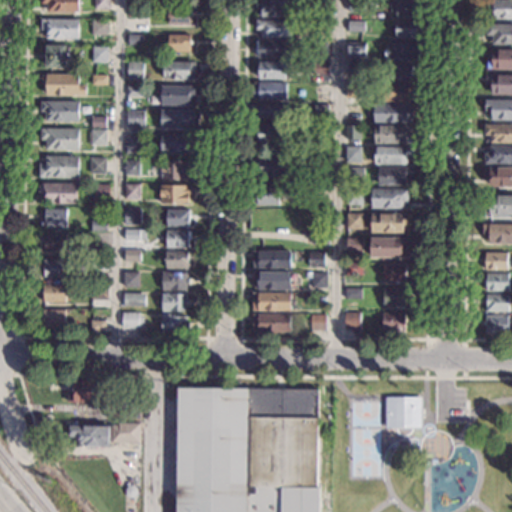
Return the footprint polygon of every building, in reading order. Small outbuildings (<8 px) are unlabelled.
[(79,0),(79,12),(47,12),(47,4),(41,4),(41,0),(79,0)] [(110,0),(110,9),(94,9),(94,0),(110,0)] [(290,0),(290,17),(260,16),(260,8),(254,8),(254,0),(290,0)] [(363,0),(363,12),(348,12),(348,0),(363,0)] [(423,0),(423,10),(418,10),(418,16),(395,16),(395,11),(390,11),(390,0),(423,0)] [(511,0),(511,18),(492,18),(492,11),(486,11),(486,0),(511,0)] [(332,2),(332,14),(317,14),(317,1),(332,2)] [(145,17),(129,17),(129,7),(145,7),(145,17)] [(192,24),(168,24),(168,7),(192,7),(192,24)] [(79,39),(46,39),(46,30),(39,30),(39,18),(79,19),(79,39)] [(291,38),(260,37),(260,30),(255,30),(255,19),(291,19),(291,38)] [(109,34),(92,34),(92,20),(109,20),(109,34)] [(332,21),(332,32),(316,31),(316,20),(332,21)] [(365,31),(347,31),(347,20),(365,20),(365,31)] [(423,30),(419,30),(419,39),(396,38),(396,20),(423,20),(423,30)] [(511,23),(511,43),(491,43),(492,35),(485,35),(485,23),(511,23)] [(190,53),(168,53),(168,34),(190,34),(190,53)] [(143,45),(128,45),(128,35),(143,35),(143,45)] [(285,42),(290,42),(289,54),(285,54),(285,59),(256,59),(256,44),(258,44),(258,40),(285,40),(285,42)] [(327,55),(312,55),(312,42),(327,42),(327,55)] [(365,58),(347,58),(347,42),(365,42),(365,58)] [(421,61),(384,60),(384,49),(388,49),(388,42),(421,42),(421,61)] [(66,45),(66,46),(71,46),(71,60),(66,60),(66,68),(46,68),(46,44),(66,45)] [(108,62),(92,62),(92,47),(108,47),(108,62)] [(511,48),(511,69),(486,69),(487,51),(496,51),(496,48),(511,48)] [(195,79),(163,79),(163,61),(195,61),(195,79)] [(144,62),(144,78),(127,78),(127,77),(127,62),(144,62)] [(286,79),(258,79),(258,62),(286,62),(286,79)] [(362,73),(347,73),(347,62),(362,63),(362,73)] [(329,74),(312,74),(312,64),(329,64),(329,74)] [(412,81),(389,81),(389,64),(412,64),(412,81)] [(79,85),(86,85),(86,95),(45,95),(45,86),(42,86),(42,74),(79,74),(79,85)] [(108,84),(92,84),(92,75),(108,75),(108,84)] [(511,75),(511,95),(490,95),(490,75),(511,75)] [(287,100),(252,99),(252,82),(287,82),(287,100)] [(412,93),(408,93),(408,102),(377,102),(377,83),(412,83),(412,93)] [(329,84),(328,94),(314,94),(314,84),(329,84)] [(361,97),(346,97),(346,84),(349,84),(361,84),(361,97)] [(195,97),(191,97),(191,105),(162,105),(162,85),(195,86),(195,97)] [(143,97),(126,97),(126,86),(143,86),(143,97)] [(511,99),(511,120),(490,120),(490,112),(484,112),(484,99),(511,99)] [(80,121),(45,121),(45,112),(39,112),(39,101),(80,101),(80,121)] [(281,105),(286,105),(286,115),(281,115),(281,118),(258,118),(258,104),(281,104),(281,105)] [(412,124),(373,123),(373,104),(412,104),(412,124)] [(328,105),(328,114),(314,114),(314,105),(328,105)] [(360,120),(345,120),(345,105),(360,105),(360,120)] [(144,127),(127,126),(127,110),(144,110),(144,127)] [(194,128),(161,128),(161,110),(194,110),(194,128)] [(106,117),(106,127),(90,127),(91,116),(106,117)] [(282,126),(284,126),(284,137),(282,137),(282,142),(257,142),(257,124),(282,124),(282,126)] [(409,144),(375,143),(375,124),(409,125),(409,144)] [(511,124),(511,143),(489,143),(490,135),(484,135),(485,124),(511,124)] [(360,140),(344,139),(344,125),(360,126),(360,140)] [(79,150),(45,149),(45,140),(40,140),(40,128),(79,128),(79,150)] [(106,144),(88,144),(88,130),(106,130),(106,144)] [(191,137),(194,137),(194,147),(191,147),(191,152),(160,152),(160,134),(191,134),(191,137)] [(143,153),(126,153),(126,135),(143,135),(143,153)] [(511,164),(483,164),(484,152),(486,152),(486,146),(490,146),(490,145),(511,145),(511,164)] [(411,155),(406,155),(406,165),(374,165),(374,146),(411,146),(411,155)] [(361,162),(346,162),(346,147),(361,147),(361,162)] [(79,156),(79,178),(44,178),(44,177),(39,177),(39,163),(45,163),(45,155),(79,156)] [(287,176),(273,176),(273,178),(266,178),(266,176),(256,176),(256,166),(253,166),(253,157),(257,157),(257,156),(287,156),(287,176)] [(327,167),(312,167),(312,157),(327,157),(327,167)] [(106,158),(106,173),(90,173),(90,158),(106,158)] [(139,175),(124,175),(124,174),(125,160),(139,160),(139,175)] [(187,163),(191,163),(191,170),(189,170),(189,178),(161,178),(161,161),(187,161),(187,163)] [(411,178),(406,178),(406,186),(378,185),(378,167),(411,167),(411,178)] [(511,186),(488,186),(488,167),(511,167),(511,186)] [(363,178),(345,178),(345,168),(362,168),(363,168),(363,178)] [(78,203),(43,203),(43,195),(38,191),(38,186),(42,182),(79,183),(78,203)] [(139,184),(139,199),(124,199),(124,184),(139,184)] [(108,199),(92,199),(92,185),(108,185),(108,199)] [(186,187),(192,187),(192,194),(189,194),(189,203),(160,203),(160,185),(186,185),(186,187)] [(279,206),(256,206),(256,203),(252,203),(252,191),(256,191),(256,187),(279,187),(279,206)] [(408,202),(403,202),(403,208),(371,208),(371,188),(408,188),(408,202)] [(362,204),(346,204),(346,189),(362,189),(362,204)] [(511,214),(487,214),(487,194),(511,194),(511,214)] [(67,226),(44,226),(45,208),(66,208),(67,208),(67,226)] [(140,225),(124,225),(124,208),(140,208),(140,225)] [(189,226),(166,226),(166,210),(189,210),(189,226)] [(408,226),(404,226),(404,233),(371,233),(371,212),(408,213),(408,226)] [(363,229),(346,229),(347,213),(364,214),(363,229)] [(107,230),(90,230),(90,220),(107,221),(107,230)] [(511,244),(488,244),(488,235),(482,234),(482,223),(511,223),(511,244)] [(146,240),(124,239),(124,229),(146,229),(146,240)] [(190,247),(166,247),(166,230),(190,231),(190,247)] [(329,244),(312,244),(312,230),(329,230),(329,244)] [(66,252),(44,252),(44,234),(66,234),(66,252)] [(407,258),(372,257),(372,237),(407,237),(407,258)] [(363,253),(346,253),(346,239),(363,239),(363,253)] [(107,256),(95,257),(95,246),(107,246),(107,256)] [(141,250),(141,261),(124,261),(124,250),(141,250)] [(291,269),(253,269),(253,251),(291,251),(291,269)] [(188,268),(165,268),(165,252),(188,252),(188,268)] [(324,252),(324,266),(309,266),(309,252),(324,252)] [(508,269),(485,269),(485,252),(508,252),(508,269)] [(66,277),(43,277),(43,259),(66,259),(66,277)] [(107,270),(93,270),(93,259),(107,259),(107,270)] [(361,275),(345,275),(345,274),(345,263),(361,263),(361,275)] [(406,283),(397,283),(397,281),(384,281),(384,264),(406,264),(406,283)] [(291,291),(257,290),(257,280),(252,280),(252,271),(291,271),(291,291)] [(139,287),(123,287),(124,272),(139,272),(139,287)] [(186,278),(189,278),(189,285),(186,285),(186,290),(161,290),(161,272),(186,272),(186,278)] [(327,273),(327,287),(311,287),(312,273),(327,273)] [(509,291),(485,291),(486,273),(509,273),(509,291)] [(65,302),(43,302),(44,284),(65,284),(65,302)] [(107,300),(91,300),(91,284),(107,284),(107,300)] [(361,298),(345,298),(345,288),(361,288),(361,298)] [(405,307),(398,307),(398,305),(383,305),(383,288),(405,289),(405,307)] [(292,311),(252,311),(252,292),(292,292),(292,311)] [(145,305),(123,305),(123,293),(145,293),(145,305)] [(187,299),(189,299),(189,306),(187,306),(187,311),(161,311),(161,293),(187,293),(187,299)] [(508,311),(485,311),(485,294),(508,294),(508,311)] [(65,327),(43,327),(43,310),(65,310),(65,327)] [(360,329),(344,329),(344,312),(360,312),(360,329)] [(140,328),(121,328),(121,313),(140,313),(140,328)] [(291,314),(291,332),(277,332),(277,333),(264,333),(264,332),(252,332),(252,313),(291,314)] [(404,331),(382,330),(382,313),(404,313),(404,331)] [(173,316),(187,316),(187,321),(188,321),(188,328),(186,328),(186,334),(162,334),(162,314),(173,314),(173,316)] [(326,316),(326,330),(310,330),(310,315),(326,316)] [(507,332),(484,332),(485,315),(507,315),(507,332)] [(105,331),(90,331),(90,320),(105,321),(105,331)] [(108,402),(66,402),(67,389),(72,389),(72,381),(108,381),(108,402)] [(317,487),(318,487),(317,511),(177,511),(177,387),(317,388),(317,487)] [(421,427),(384,427),(384,397),(422,397),(421,427)] [(139,417),(119,417),(119,400),(139,400),(139,417)] [(140,443),(111,443),(111,425),(117,425),(117,423),(140,423),(140,443)] [(109,447),(76,447),(76,437),(68,437),(68,424),(109,425),(109,447)] [(134,485),(137,488),(137,493),(135,496),(132,497),(127,497),(124,493),(124,491),(126,487),(130,485),(134,485)]
